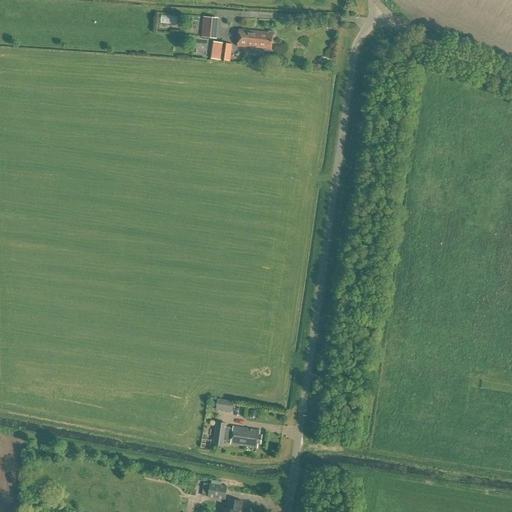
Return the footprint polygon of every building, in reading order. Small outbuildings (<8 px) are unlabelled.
[(162,24),(178,24),(178,15),(162,15),(162,24)] [(202,36),(217,38),(220,18),(205,16),(202,36)] [(237,47),(271,50),(272,36),(274,36),(274,32),(268,32),(268,33),(239,30),(237,47)] [(214,43),(211,60),(230,62),(233,45),(214,43)] [(223,400),(221,411),(232,413),(234,402),(223,400)] [(258,436),(259,431),(232,427),(232,430),(223,429),(224,424),(216,423),(213,446),(220,447),(221,439),(231,441),(231,444),(256,447),(257,444),(260,444),(261,436),(258,436)] [(212,448),(212,439),(202,439),(202,448),(212,448)] [(208,497),(220,499),(225,500),(227,488),(210,485),(208,497)] [(240,511),(241,501),(228,499),(227,509),(222,508),(221,511),(239,511),(240,511)]
